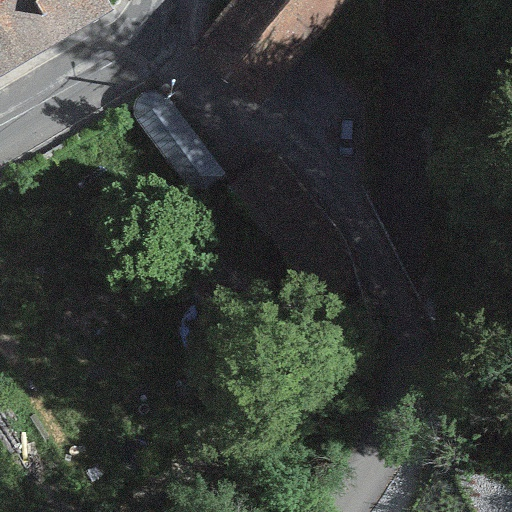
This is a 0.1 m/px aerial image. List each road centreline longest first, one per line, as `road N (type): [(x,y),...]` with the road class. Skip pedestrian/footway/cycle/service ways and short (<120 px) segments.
road 1 (residential): [(149,31),(303,154),(364,230),(403,319),(414,390),(351,511)]
road 2 (residential): [(149,31),(117,60),(0,130)]
